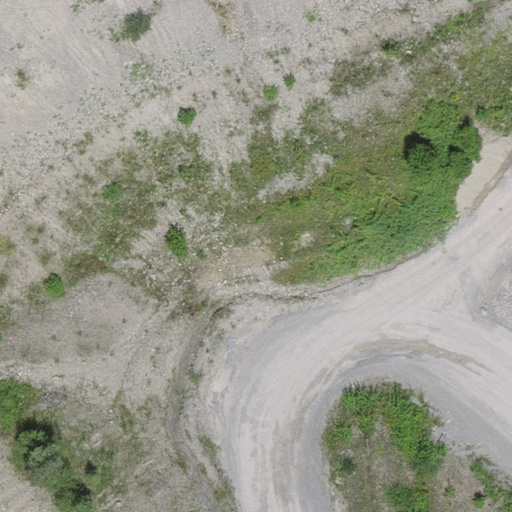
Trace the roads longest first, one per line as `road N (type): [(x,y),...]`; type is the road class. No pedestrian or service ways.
road 1 (unknown): [(279,511),(285,422),(311,370),(354,338),(413,327),(473,341),(511,368)]
road 2 (track): [(243,0),(74,77),(0,162)]
